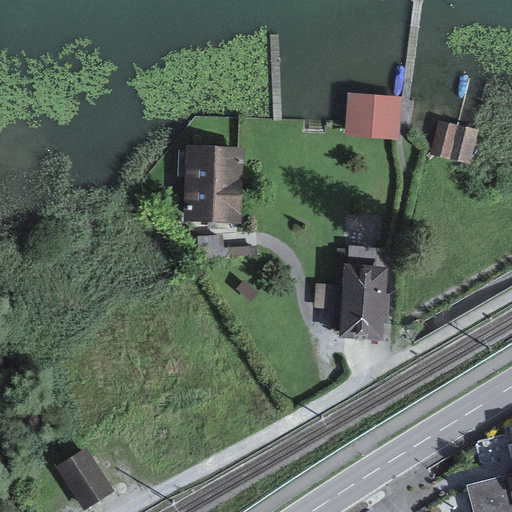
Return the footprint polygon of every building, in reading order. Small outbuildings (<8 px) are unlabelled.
[(344,135),(398,139),(401,97),(348,92),(344,135)] [(438,121),(431,155),(471,164),(479,130),(438,121)] [(241,223),(243,149),(188,147),(186,221),(208,221),(208,229),(228,229),(228,223),(241,223)] [(223,234),(197,236),(199,260),(257,255),(256,246),(225,248),(223,234)] [(344,263),(378,265),(379,247),(349,245),(349,249),(338,249),(336,285),(316,284),(315,309),(342,310),(344,263)] [(387,293),(389,266),(378,265),(344,263),(342,310),(339,338),(383,341),(385,323),(388,323),(390,293),(387,293)] [(114,490),(86,447),(56,466),(84,510),(114,490)] [(511,511),(511,473),(467,485),(473,511),(511,511)]
